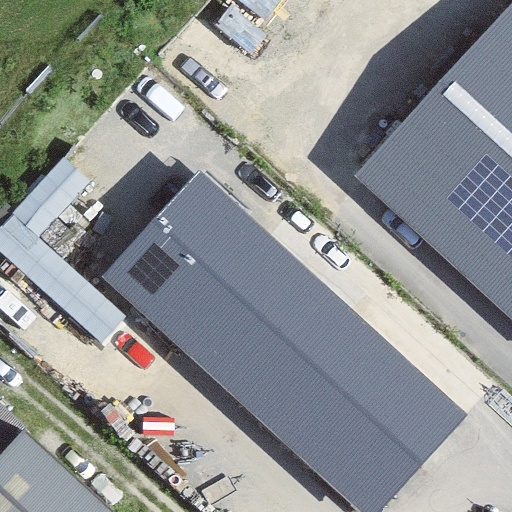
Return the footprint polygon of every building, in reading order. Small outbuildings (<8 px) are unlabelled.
[(511,20),(360,185),(511,324),(511,20)] [(118,116),(163,155),(194,121),(149,81),(118,116)] [(68,150),(0,223),(0,244),(100,337),(123,311),(39,233),(93,174),(68,150)] [(385,511),(463,425),(200,189),(110,289),(358,511),(385,511)] [(104,511),(0,416),(0,511),(104,511)]
